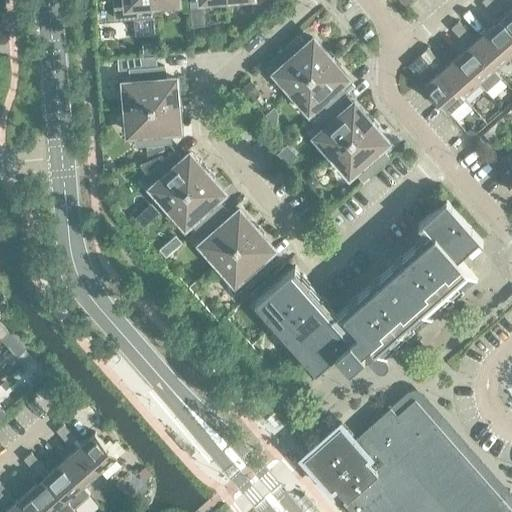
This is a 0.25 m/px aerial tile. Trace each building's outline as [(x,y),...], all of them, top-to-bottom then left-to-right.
[(154,3),(153,0),(114,0),(116,17),(155,14),(154,3)] [(495,1),(489,6),(495,13),(501,7),(495,1)] [(191,6),(193,25),(206,23),(204,5),(191,6)] [(511,7),(502,16),(511,26),(511,7)] [(511,26),(502,16),(487,29),(511,55),(511,54),(511,26)] [(452,26),(458,33),(464,27),(458,21),(452,26)] [(464,27),(458,33),(464,40),(471,34),(464,27)] [(487,29),(472,43),(495,69),(511,55),(487,29)] [(276,71),(293,89),(331,56),(314,37),(307,44),(298,34),(272,57),(281,66),(276,71)] [(472,43),(457,56),(480,82),(495,69),(472,43)] [(421,53),(427,60),(434,54),(428,47),(421,53)] [(434,54),(427,60),(433,67),(440,61),(434,54)] [(314,104),(322,113),(339,99),(348,91),(340,82),(347,75),(331,56),(293,89),(310,108),(314,104)] [(457,56),(441,70),(464,96),(480,82),(457,56)] [(125,81),(127,106),(178,102),(175,77),(167,78),(166,65),(130,68),(131,81),(125,81)] [(464,96),(441,70),(425,84),(448,110),(464,96)] [(317,135),(333,154),(371,120),(355,101),(347,108),(339,99),(322,113),(313,121),(321,131),(317,135)] [(178,102),(127,106),(129,131),(135,131),(136,144),(147,143),(147,156),(165,148),(164,141),(171,141),(170,128),(180,127),(178,102)] [(371,120),(333,154),(350,172),(355,168),(363,178),(389,155),(380,146),(388,139),(371,120)] [(498,120),(491,126),(497,133),(504,127),(498,120)] [(497,133),(491,126),(484,132),(490,140),(497,133)] [(153,185),(169,204),(207,171),(190,152),(183,159),(174,149),(166,156),(163,153),(140,162),(148,172),(157,181),(153,185)] [(511,159),(500,169),(511,182),(511,159)] [(190,219),(198,228),(224,206),(216,197),(224,190),(207,171),(169,204),(186,223),(190,219)] [(386,359),(478,278),(458,255),(481,236),(447,197),(423,219),(434,232),(336,318),(292,267),(255,299),(316,369),(337,351),(350,365),(366,352),(362,348),(370,341),(386,359)] [(202,241),(219,260),(256,227),(240,208),(232,215),(224,206),(198,228),(206,237),(202,241)] [(256,227),(219,260),(235,279),(240,275),(248,285),(274,262),(266,253),(273,246),(256,227)] [(2,324),(0,326),(0,334),(2,337),(9,331),(2,324)] [(18,355),(24,362),(31,356),(24,349),(18,355)] [(31,356),(24,362),(30,369),(37,364),(31,356)] [(511,511),(511,490),(423,390),(422,390),(420,388),(417,387),(414,387),(410,389),(409,389),(392,403),(390,401),(355,432),(355,436),(354,437),(381,468),(353,492),(352,492),(347,496),(343,499),(347,503),(347,504),(354,511),(511,511)] [(335,483),(347,496),(352,492),(353,492),(381,468),(354,437),(355,436),(355,432),(344,420),(342,422),(342,421),(338,425),(338,424),(325,435),(326,435),(320,440),(307,451),(304,454),(307,458),(315,467),(320,473),(328,482),(332,486),(335,483)] [(57,429),(63,436),(70,430),(64,423),(57,429)] [(70,430),(63,436),(69,443),(76,437),(70,430)] [(95,431),(78,446),(100,470),(117,455),(95,431)] [(78,446),(62,460),(84,485),(100,470),(78,446)] [(25,457),(31,464),(37,458),(31,452),(25,457)] [(37,458),(31,464),(37,471),(43,465),(37,458)] [(62,460),(46,474),(74,506),(90,492),(84,485),(62,460)] [(46,474),(29,488),(50,511),(52,511),(59,506),(63,511),(67,511),(74,506),(46,474)] [(5,487),(0,490),(0,494),(4,499),(11,494),(5,487)] [(50,511),(29,488),(13,503),(21,511),(50,511)] [(21,511),(13,503),(2,511),(21,511)]
